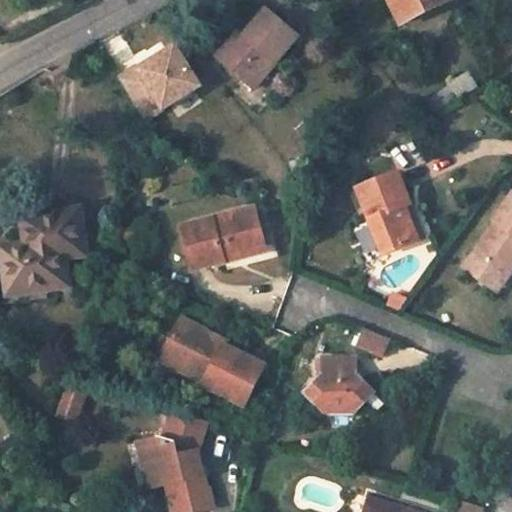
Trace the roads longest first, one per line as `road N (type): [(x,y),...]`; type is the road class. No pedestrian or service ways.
road 1 (residential): [(295,293),(511,373)]
road 2 (unclassified): [(136,0),(0,74)]
